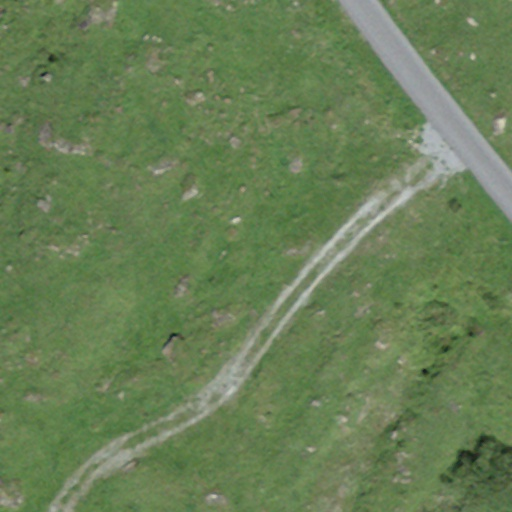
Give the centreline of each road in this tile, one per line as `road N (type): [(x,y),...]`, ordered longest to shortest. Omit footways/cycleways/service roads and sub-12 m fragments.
road 1 (track): [(57,511),(90,467),(241,371),(332,245),(466,142)]
road 2 (residential): [(358,0),(511,197)]
